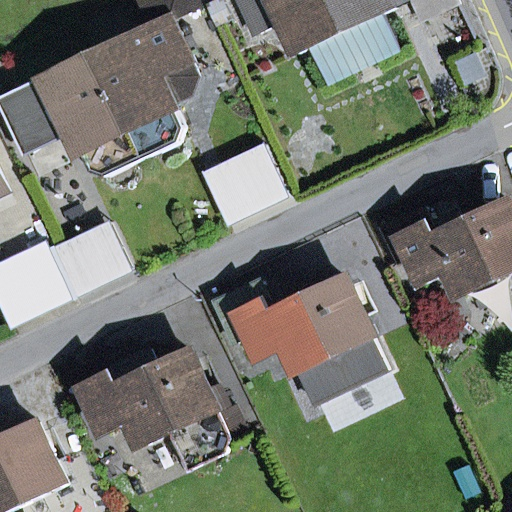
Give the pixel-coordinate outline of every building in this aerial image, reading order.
[(143,0),(157,28),(97,57),(134,135),(146,160),(183,143),(190,129),(165,77),(198,62),(177,18),(204,6),(201,0),(143,0)] [(314,51),(351,33),(335,0),(245,0),(262,35),(288,23),(303,56),(314,51)] [(335,0),(351,33),(388,15),(399,10),(394,0),(335,0)] [(394,0),(399,10),(416,2),(414,0),(394,0)] [(462,6),(459,0),(414,0),(416,2),(425,23),(462,6)] [(331,86),(405,51),(388,15),(351,33),(314,51),(331,86)] [(146,160),(134,135),(97,57),(3,103),(26,151),(73,128),(96,174),(109,178),(146,160)] [(268,146),(207,174),(233,228),(293,199),(268,146)] [(0,199),(10,195),(0,172),(0,199)] [(455,271),(468,297),(511,276),(511,204),(511,203),(442,236),(429,209),(385,229),(402,266),(416,259),(428,284),(455,271)] [(82,300),(137,274),(114,224),(59,250),(82,300)] [(78,302),(69,282),(51,243),(0,267),(0,296),(16,331),(78,302)] [(292,348),(319,406),(392,371),(349,280),(280,313),(266,282),(220,304),(239,345),(255,338),(265,360),(292,348)] [(195,471),(237,452),(232,442),(193,354),(162,368),(154,350),(115,367),(118,374),(89,386),(110,434),(138,421),(150,447),(178,434),(195,471)] [(0,511),(15,511),(71,486),(42,423),(0,443),(0,511)]
